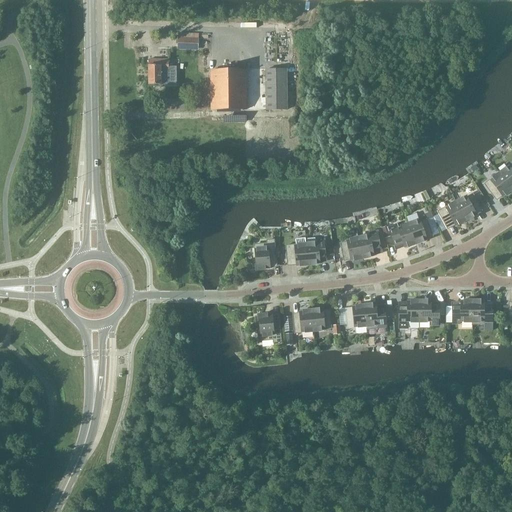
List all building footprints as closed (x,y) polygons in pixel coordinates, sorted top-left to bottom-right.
[(198,38),(177,37),(177,48),(197,48),(198,38)] [(174,67),(168,67),(168,59),(148,60),(148,65),(148,85),(161,85),(161,84),(168,84),(168,86),(174,86),(174,67)] [(286,69),(265,69),(265,110),(287,110),(286,69)] [(211,110),(246,109),(245,70),(210,70),(211,110)] [(476,164),(480,176),(488,173),(484,161),(476,164)] [(499,173),(511,190),(511,189),(511,166),(510,168),(508,166),(499,173)] [(502,197),(511,190),(499,173),(485,184),(494,197),(499,193),(502,197)] [(456,202),(465,221),(476,215),(474,211),(479,208),(472,196),(467,198),(466,197),(456,202)] [(455,226),(465,221),(456,202),(438,212),(446,226),(453,222),(455,226)] [(408,224),(415,244),(426,240),(425,235),(431,233),(426,220),(420,222),(419,220),(408,224)] [(391,228),(389,229),(395,246),(397,245),(403,243),(404,248),(415,244),(408,224),(397,228),(397,226),(391,228)] [(369,236),(358,238),(362,259),(373,256),(372,251),(380,250),(377,231),(369,233),(369,236)] [(350,261),(362,259),(358,238),(346,241),(346,243),(340,244),(343,258),(349,256),(350,261)] [(325,259),(324,245),(325,245),(325,239),(316,239),(316,243),(306,244),(308,265),(319,264),(319,259),(325,259)] [(252,270),(270,269),(269,264),(275,263),(273,241),(267,241),(267,244),(254,245),(255,260),(251,261),(252,270)] [(296,266),(308,265),(306,244),(286,246),(287,262),(295,261),(296,266)] [(399,306),(399,327),(401,327),(407,327),(407,322),(419,322),(419,300),(413,300),(413,301),(407,301),(407,306),(401,306),(399,306)] [(419,300),(419,322),(430,322),(430,325),(439,325),(439,320),(439,306),(430,306),(430,301),(425,301),(425,300),(419,300)] [(472,322),(472,300),(466,300),(466,301),(460,301),(460,306),(452,306),(452,322),(472,322)] [(472,300),(472,322),(472,324),(483,324),(483,322),(492,322),(492,306),(484,306),(484,301),(478,301),(478,300),(472,300)] [(348,328),(365,326),(363,304),(358,305),(358,306),(352,307),(352,311),(346,312),(348,328)] [(385,308),(382,309),(376,309),(375,305),(369,305),(369,304),(363,304),(365,326),(366,330),(378,329),(378,328),(387,327),(385,308)] [(295,333),(313,331),(310,309),(305,310),(305,311),(299,312),(299,317),(293,317),(295,333)] [(310,309),(313,331),(324,330),(324,328),(330,328),(329,314),(323,314),(322,310),(317,310),(316,309),(310,309)] [(272,319),(271,314),(254,316),(255,326),(259,326),(261,340),(273,339),(273,342),(280,342),(278,319),(272,319)]
